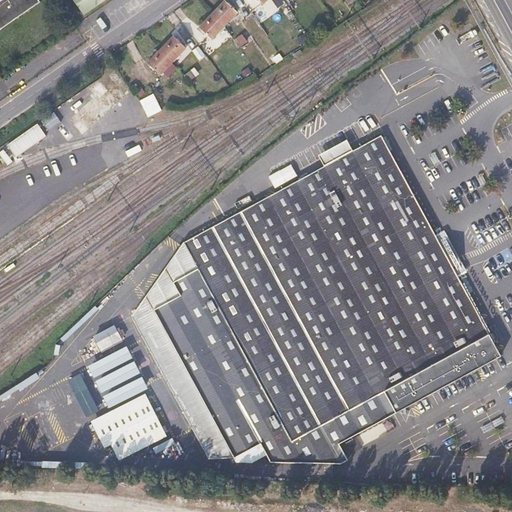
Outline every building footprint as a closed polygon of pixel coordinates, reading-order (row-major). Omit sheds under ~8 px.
[(0,30),(40,3),(37,0),(1,0),(0,1),(0,30)] [(72,0),(84,17),(109,0),(72,0)] [(212,39),(237,13),(224,1),(199,27),(212,39)] [(160,75),(185,49),(173,37),(148,63),(160,75)] [(126,95),(118,87),(124,82),(114,70),(107,76),(114,84),(109,89),(120,101),(126,95)] [(108,90),(99,80),(91,87),(101,98),(108,90)] [(91,109),(83,100),(75,108),(92,128),(119,102),(110,93),(91,109)] [(90,128),(76,113),(68,120),(82,135),(90,128)] [(72,134),(62,124),(56,129),(66,140),(72,134)] [(367,423),(496,362),(386,133),(351,150),(347,140),(317,154),(322,163),(322,171),(183,237),(134,314),(203,459),(229,458),(236,463),(249,463),(265,455),(269,463),(341,462),(344,458),(336,442),(358,432),(361,427),(370,423),(367,423)] [(457,276),(464,272),(443,231),(436,235),(457,276)] [(91,339),(96,356),(125,347),(120,330),(91,339)] [(93,417),(99,432),(151,409),(145,394),(93,417)] [(143,424),(155,418),(152,411),(101,435),(115,465),(167,441),(160,426),(147,432),(143,424)]
